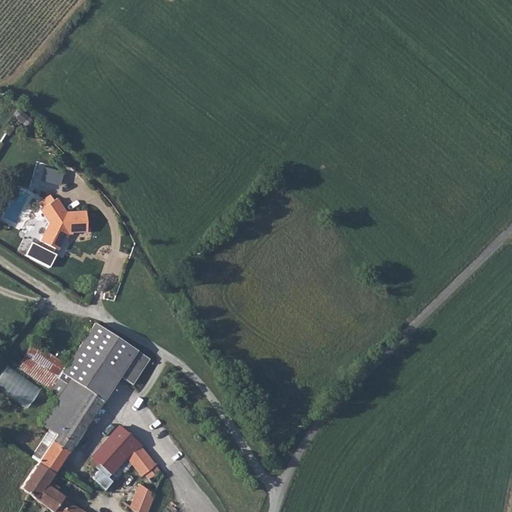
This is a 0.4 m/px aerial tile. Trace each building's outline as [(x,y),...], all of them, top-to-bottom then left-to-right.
[(65,212),(57,199),(40,210),(49,223),(40,242),(58,251),(67,232),(86,231),(85,211),(65,212)] [(125,343),(96,323),(67,364),(62,371),(70,377),(58,394),(60,396),(68,402),(62,410),(68,414),(86,391),(87,392),(125,343)] [(70,377),(62,371),(67,364),(35,342),(19,364),(58,394),(70,377)] [(100,402),(101,403),(119,377),(133,387),(151,362),(125,343),(87,392),(100,402)] [(2,361),(0,364),(0,388),(29,408),(42,388),(2,361)] [(54,472),(85,422),(100,402),(87,392),(86,391),(68,414),(55,433),(37,461),(54,472)] [(68,414),(62,410),(54,404),(60,396),(58,394),(40,423),(55,433),(68,414)] [(60,396),(54,404),(62,410),(68,402),(60,396)] [(116,467),(125,456),(137,443),(136,441),(119,428),(91,462),(96,466),(94,478),(99,483),(105,488),(110,482),(112,480),(108,477),(116,467)] [(133,511),(147,511),(165,476),(137,443),(125,456),(116,467),(123,472),(131,464),(141,476),(143,474),(144,476),(129,510),(133,511)] [(82,511),(64,500),(65,497),(63,496),(65,493),(48,482),(54,472),(37,461),(20,487),(29,494),(49,509),(54,511),(82,511)] [(110,482),(105,488),(110,492),(114,488),(113,487),(112,486),(113,484),(110,482)]
